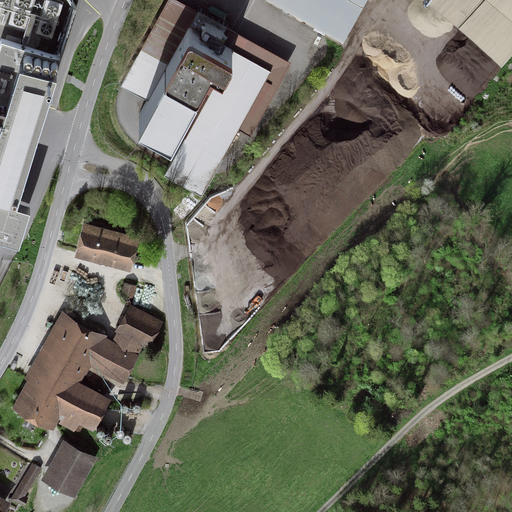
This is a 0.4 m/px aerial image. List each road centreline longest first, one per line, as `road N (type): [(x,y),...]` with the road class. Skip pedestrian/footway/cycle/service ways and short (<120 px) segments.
road 1 (tertiary): [(111,511),(163,413),(177,339),(158,203),(141,182),(70,160)]
road 2 (track): [(319,511),(437,400),(511,356)]
road 3 (unclassified): [(0,363),(32,296),(70,160)]
road 4 (unclassified): [(70,160),(124,0)]
